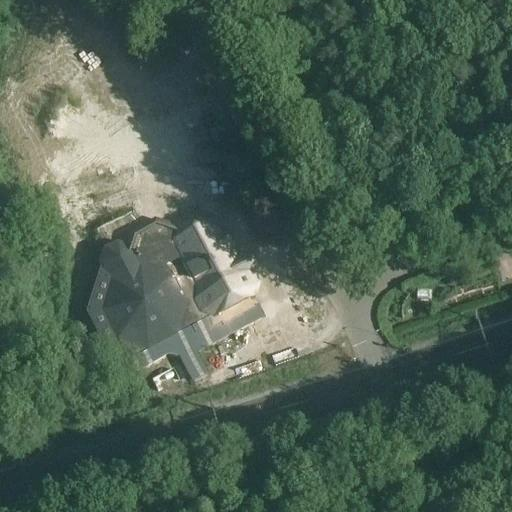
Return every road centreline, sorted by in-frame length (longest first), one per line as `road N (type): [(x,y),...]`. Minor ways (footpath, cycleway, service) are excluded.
road 1 (unclassified): [(337,293),(180,0)]
road 2 (unclassified): [(430,511),(423,475),(337,293)]
road 3 (unclassified): [(337,293),(511,231)]
